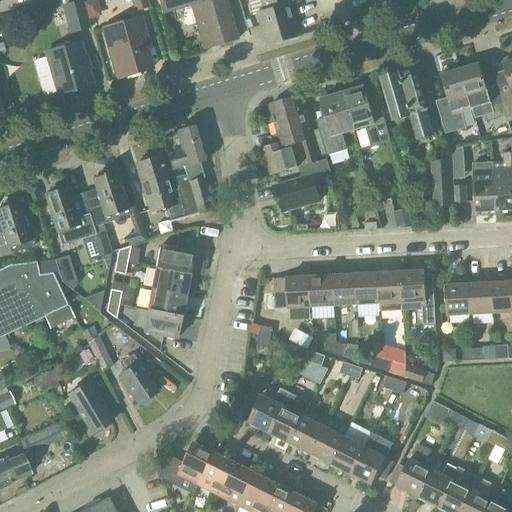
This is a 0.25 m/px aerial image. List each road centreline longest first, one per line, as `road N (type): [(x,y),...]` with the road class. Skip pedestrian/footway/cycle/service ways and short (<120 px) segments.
road 1 (tertiary): [(227,88),(511,5)]
road 2 (residential): [(232,248),(511,237)]
road 3 (tertiary): [(0,159),(227,88)]
road 4 (residential): [(20,511),(183,419)]
road 5 (residential): [(183,419),(209,376),(232,248)]
road 6 (residential): [(342,498),(183,419)]
road 7 (residential): [(232,248),(238,173),(227,88)]
